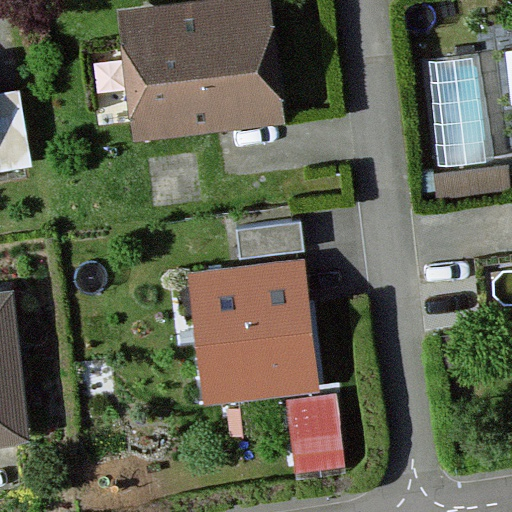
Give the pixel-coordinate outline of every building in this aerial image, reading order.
[(276,0),(151,0),(127,3),(139,124),(288,108),(276,0)] [(14,75),(0,77),(0,159),(29,154),(14,75)] [(508,166),(435,175),(436,197),(511,189),(508,166)] [(301,250),(298,221),(238,229),(242,257),(301,250)] [(299,262),(190,274),(205,403),(313,391),(299,262)] [(11,294),(0,295),(0,440),(25,438),(11,294)] [(336,396),(287,401),(296,472),(344,466),(336,396)]
